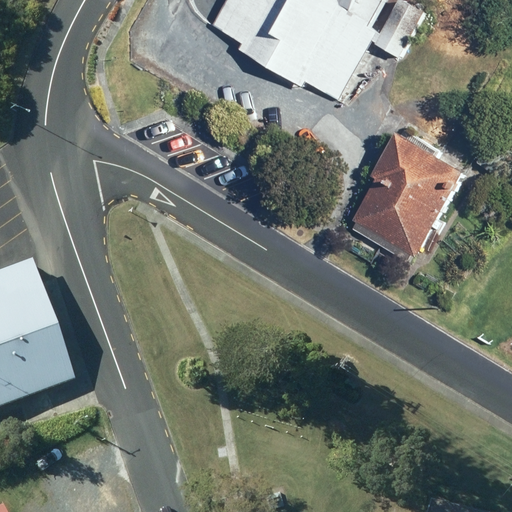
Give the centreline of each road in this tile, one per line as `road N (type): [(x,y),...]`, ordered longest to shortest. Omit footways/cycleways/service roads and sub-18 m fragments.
road 1 (residential): [(45,148),(149,178),(511,404)]
road 2 (residential): [(168,511),(45,148)]
road 3 (residential): [(45,148),(50,81),(85,0)]
